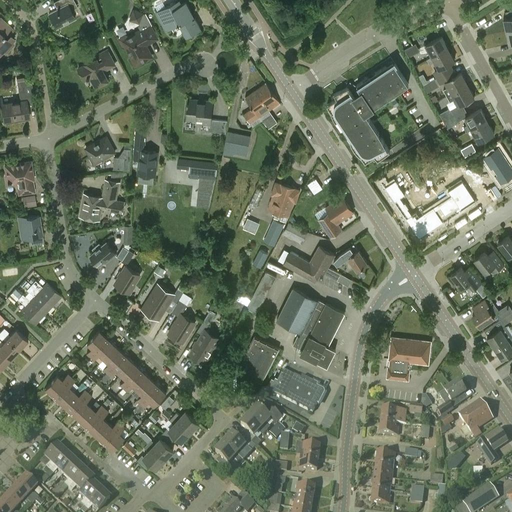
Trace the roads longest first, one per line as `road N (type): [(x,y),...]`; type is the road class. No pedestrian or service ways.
road 1 (tertiary): [(342,511),(364,332),(388,291),(413,276)]
road 2 (secondary): [(413,276),(290,90)]
road 3 (residential): [(190,456),(221,423),(95,300)]
road 4 (residential): [(95,300),(67,274),(49,137)]
road 5 (residential): [(5,445),(24,378),(95,300)]
road 6 (secondary): [(511,421),(413,276)]
road 7 (residential): [(203,67),(187,63),(49,137)]
road 8 (unclassified): [(430,8),(370,36),(290,90)]
road 9 (residential): [(49,137),(35,39),(5,0)]
road 10 (residential): [(511,119),(447,1)]
road 11 (residential): [(413,276),(511,208)]
